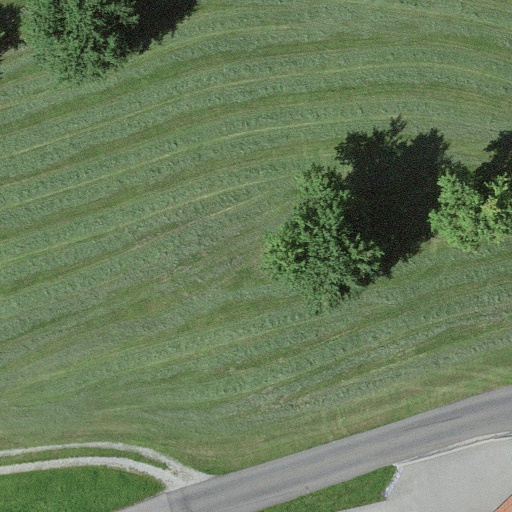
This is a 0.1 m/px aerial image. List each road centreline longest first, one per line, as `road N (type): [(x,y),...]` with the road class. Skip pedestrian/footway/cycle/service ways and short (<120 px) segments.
road 1 (unclassified): [(511,413),(184,511)]
road 2 (track): [(0,468),(138,457),(181,478),(208,504)]
